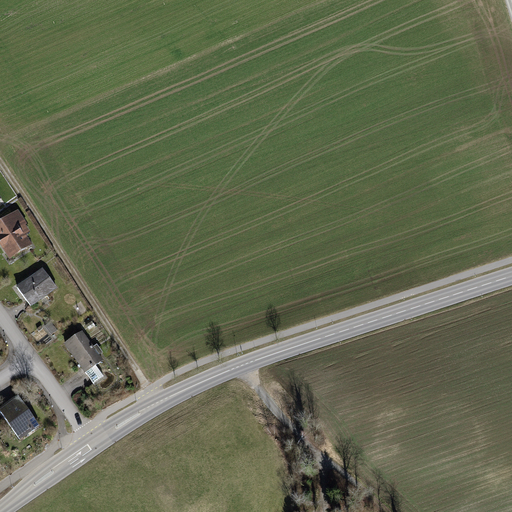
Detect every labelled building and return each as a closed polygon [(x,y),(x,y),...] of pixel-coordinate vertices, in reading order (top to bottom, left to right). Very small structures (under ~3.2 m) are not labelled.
[(0,242),(10,257),(28,245),(17,228),(21,225),(21,224),(24,222),(19,214),(16,216),(15,215),(6,221),(4,218),(0,220),(0,242)] [(43,270),(18,289),(31,306),(56,288),(43,270)] [(86,326),(89,330),(95,326),(92,321),(86,326)] [(45,327),(52,335),(57,330),(51,322),(45,327)] [(82,333),(66,345),(93,383),(103,376),(95,366),(102,361),(82,333)] [(18,398),(0,410),(0,411),(20,439),(38,426),(18,398)]
